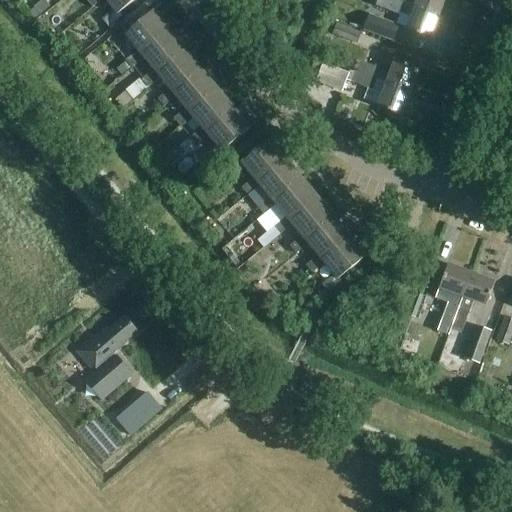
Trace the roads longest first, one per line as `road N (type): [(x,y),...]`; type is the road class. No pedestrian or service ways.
road 1 (residential): [(0,95),(282,430)]
road 2 (residential): [(192,0),(309,126),(355,158),(436,193)]
road 3 (track): [(258,401),(277,381),(300,378),(464,447)]
road 4 (residential): [(436,193),(507,0)]
